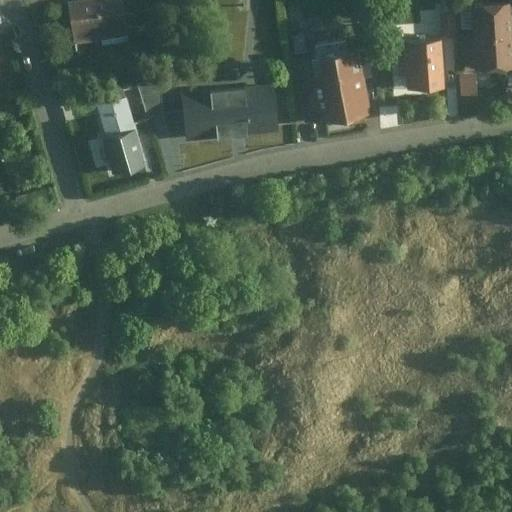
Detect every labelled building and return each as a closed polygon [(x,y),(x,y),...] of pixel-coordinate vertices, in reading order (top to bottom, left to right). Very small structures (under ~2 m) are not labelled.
[(76,0),(78,11),(114,6),(137,2),(136,0),(76,0)] [(299,2),(303,30),(315,28),(311,0),(299,2)] [(511,67),(511,47),(509,2),(473,4),(474,25),(477,70),(511,67)] [(474,25),(473,4),(460,5),(461,26),(474,25)] [(68,46),(119,38),(114,6),(78,11),(63,14),(68,46)] [(441,15),(441,38),(456,38),(455,15),(441,15)] [(317,44),(315,28),(303,30),(301,30),(303,46),(317,44)] [(443,84),(442,42),(400,44),(401,72),(402,86),(443,84)] [(375,82),(370,57),(349,61),(354,86),(375,82)] [(360,116),(354,86),(349,61),(308,69),(313,92),(306,94),(310,113),(317,112),(319,124),(360,116)] [(471,85),(471,73),(461,74),(462,85),(471,85)] [(144,80),(148,111),(166,109),(162,77),(144,80)] [(177,148),(268,139),(263,96),(173,105),(177,148)] [(100,149),(129,140),(119,107),(95,114),(98,124),(82,129),(88,148),(98,145),(100,149)] [(319,124),(317,112),(310,113),(300,115),(303,127),(319,124)] [(386,141),(404,137),(401,118),(383,121),(386,141)] [(110,182),(139,173),(129,140),(100,149),(110,182)] [(33,183),(19,187),(23,200),(37,195),(33,183)]
